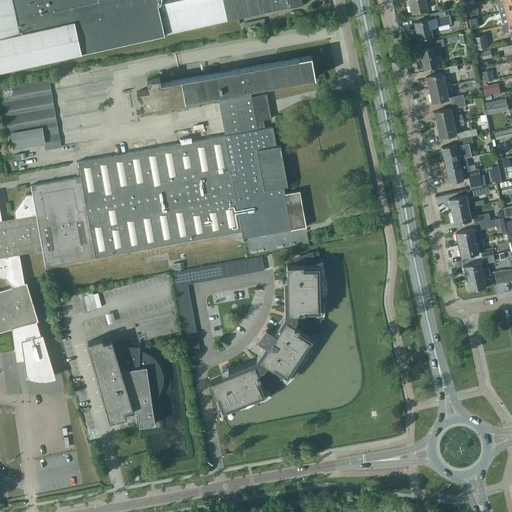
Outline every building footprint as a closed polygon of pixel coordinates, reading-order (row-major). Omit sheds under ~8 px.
[(0,0),(0,70),(288,7),(288,8),(302,5),(300,0),(0,0)] [(408,0),(412,13),(427,9),(425,1),(430,0),(408,0)] [(511,0),(496,0),(497,5),(499,12),(505,11),(511,9),(511,0)] [(463,5),(465,14),(478,11),(476,3),(463,5)] [(511,9),(505,11),(499,12),(502,26),(508,24),(511,22),(511,9)] [(428,19),(413,22),(417,39),(432,36),(430,27),(448,23),(446,13),(445,10),(440,12),(429,14),(430,20),(428,20),(428,19)] [(475,17),(469,19),(471,28),(477,27),(475,17)] [(245,22),(246,28),(265,25),(264,19),(245,22)] [(502,26),(501,26),(502,32),(505,32),(509,31),(511,37),(511,22),(508,24),(502,26)] [(460,45),(469,43),(467,32),(458,34),(460,45)] [(472,37),(474,50),(488,46),(486,34),(472,37)] [(439,47),(443,46),(442,39),(426,43),(428,49),(420,50),(424,68),(437,65),(435,55),(441,53),(439,47)] [(477,51),(480,60),(491,57),(489,48),(477,51)] [(0,276),(5,278),(10,285),(12,287),(0,290),(0,332),(6,330),(12,329),(15,352),(22,351),(26,376),(27,376),(27,375),(54,375),(55,375),(26,282),(24,283),(22,270),(19,254),(42,250),(45,266),(186,240),(241,231),(242,238),(306,226),(299,190),(284,193),(283,186),(287,185),(280,145),(275,146),(272,126),(266,127),(264,119),(272,118),(267,93),(251,96),(249,89),(314,77),(310,55),(228,70),(227,65),(220,66),(221,71),(159,82),(159,78),(146,80),(148,90),(135,92),(138,109),(217,95),(224,135),(191,141),(190,137),(179,139),(180,143),(77,161),(79,176),(30,185),(31,193),(25,194),(24,195),(13,211),(14,218),(1,220),(0,215),(0,276)] [(443,68),(445,73),(457,71),(456,65),(443,68)] [(481,71),(483,82),(491,80),(489,70),(481,71)] [(426,77),(428,88),(450,83),(450,81),(445,83),(443,73),(426,77)] [(1,85),(10,134),(13,149),(44,143),(45,150),(61,147),(48,76),(1,85)] [(428,88),(431,102),(448,98),(446,88),(451,87),(450,83),(428,88)] [(495,86),(483,89),(484,94),(496,92),(495,86)] [(450,97),(451,103),(464,100),(462,94),(450,97)] [(484,103),(487,114),(507,109),(505,98),(484,103)] [(465,106),(464,100),(451,103),(452,108),(465,106)] [(433,112),(436,124),(462,119),(461,114),(452,116),(450,108),(433,112)] [(462,119),(436,124),(439,137),(456,134),(454,126),(463,124),(462,119)] [(457,139),(471,136),(476,134),(475,128),(458,132),(459,138),(457,139)] [(511,128),(504,131),(494,133),(496,139),(511,135),(511,128)] [(472,142),(471,136),(457,139),(459,145),(472,142)] [(442,147),(445,162),(466,158),(466,157),(462,158),(461,154),(458,155),(455,144),(442,147)] [(468,177),(479,174),(478,168),(469,170),(466,158),(445,162),(449,182),(468,178),(468,177)] [(498,171),(489,173),(492,183),(500,181),(498,171)] [(479,174),(468,177),(468,178),(470,189),(482,186),(479,174)] [(511,184),(501,187),(502,193),(511,191),(511,184)] [(470,189),(466,190),(468,197),(489,192),(488,185),(482,186),(470,189)] [(449,198),(451,211),(474,206),(473,201),(467,202),(465,195),(449,198)] [(474,206),(451,211),(454,223),(470,219),(469,212),(475,210),(474,206)] [(511,209),(511,206),(503,208),(505,216),(511,214),(511,209)] [(472,216),(474,224),(503,218),(502,217),(498,218),(490,220),(488,213),(472,216)] [(503,218),(474,224),(475,230),(495,226),(497,232),(505,230),(503,218)] [(458,240),(458,244),(480,239),(479,235),(474,236),(472,228),(456,232),(458,240)] [(461,256),(477,253),(476,246),(483,244),(482,239),(480,239),(458,244),(461,256)] [(491,248),(480,250),(481,257),(493,254),(491,248)] [(315,259),(320,259),(318,251),(295,258),(295,265),(286,265),(287,313),(296,313),(296,318),(296,320),(293,324),(286,319),(274,336),(265,330),(260,338),(278,350),(276,353),(267,347),(259,359),(266,364),(263,369),(262,370),(257,372),(254,364),(209,381),(221,412),(266,395),(264,390),(269,388),(270,393),(275,390),(280,386),(284,382),(280,379),(283,375),(287,378),(313,338),(309,335),(312,331),(316,334),(318,328),(320,323),(321,317),(316,317),(316,312),(321,312),(320,264),(315,264),(315,259)] [(493,254),(481,257),(483,264),(494,261),(493,255),(493,254)] [(259,271),(256,257),(250,258),(253,272),(259,271)] [(248,273),(253,272),(250,258),(245,259),(248,273)] [(245,259),(239,260),(242,274),(248,273),(245,259)] [(239,260),(233,261),(236,275),(242,274),(239,260)] [(233,261),(227,262),(230,276),(236,275),(233,261)] [(227,262),(222,263),(225,277),(230,276),(227,262)] [(463,265),(466,279),(482,275),(490,273),(489,268),(481,270),(479,262),(463,265)] [(222,263),(217,264),(219,278),(225,277),(222,263)] [(217,264),(211,265),(213,279),(219,278),(217,264)] [(211,265),(205,266),(208,280),(213,279),(211,265)] [(205,266),(200,267),(202,281),(208,280),(205,266)] [(200,267),(194,269),(196,282),(202,281),(200,267)] [(171,273),(174,286),(188,284),(191,283),(188,269),(171,273)] [(191,283),(196,282),(194,269),(188,269),(191,283)] [(509,281),(507,270),(501,271),(503,282),(509,281)] [(501,271),(494,273),(496,283),(503,282),(501,271)] [(482,275),(466,279),(468,290),(485,286),(482,275)] [(189,290),(188,284),(174,286),(175,293),(189,290)] [(96,308),(91,289),(82,292),(87,311),(96,308)] [(190,296),(189,290),(175,293),(176,298),(190,296)] [(191,301),(190,296),(176,298),(177,304),(191,301)] [(177,304),(178,310),(192,307),(191,301),(177,304)] [(178,310),(179,315),(193,312),(192,307),(178,310)] [(194,318),(193,312),(179,315),(180,321),(194,318)] [(180,321),(181,326),(195,324),(194,318),(180,321)] [(181,326),(182,332),(196,329),(195,324),(181,326)] [(182,332),(183,338),(197,335),(196,329),(182,332)] [(198,341),(197,335),(183,338),(184,343),(198,341)] [(125,413),(136,411),(139,426),(154,424),(151,402),(156,397),(160,392),(162,385),(163,379),(162,372),(160,366),(156,360),(151,355),(145,352),(139,350),(139,346),(138,346),(130,346),(122,347),(114,348),(111,339),(102,341),(101,338),(87,342),(109,421),(126,416),(125,413)] [(199,346),(185,349),(186,354),(200,352),(199,346)] [(380,511),(380,503),(365,505),(365,511),(380,511)]
